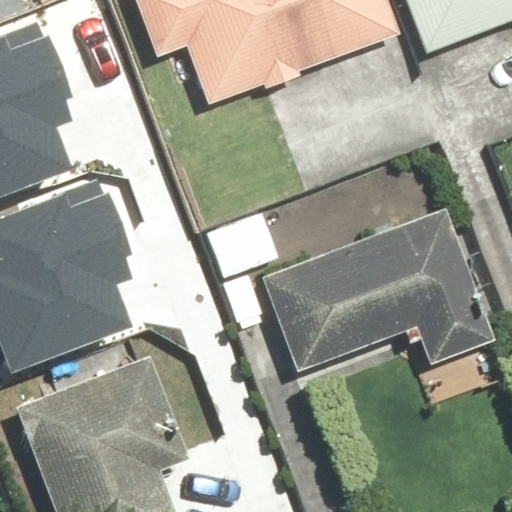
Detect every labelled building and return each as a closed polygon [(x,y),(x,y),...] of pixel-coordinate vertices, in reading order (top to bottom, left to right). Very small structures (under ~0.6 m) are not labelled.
[(123,0),(146,62),(178,50),(200,108),(251,89),(254,96),(292,82),(289,75),(392,37),(378,0),(123,0)] [(511,0),(392,0),(415,59),(511,23),(511,0)] [(0,190),(64,166),(49,128),(74,118),(37,22),(0,36),(0,190)] [(0,372),(126,328),(109,280),(138,270),(108,184),(0,221),(0,372)] [(261,212),(201,234),(222,292),(282,270),(261,212)] [(443,215),(270,275),(304,369),(441,321),(453,355),(488,343),(443,215)] [(133,361),(3,412),(41,511),(164,511),(150,475),(174,465),(133,361)]
